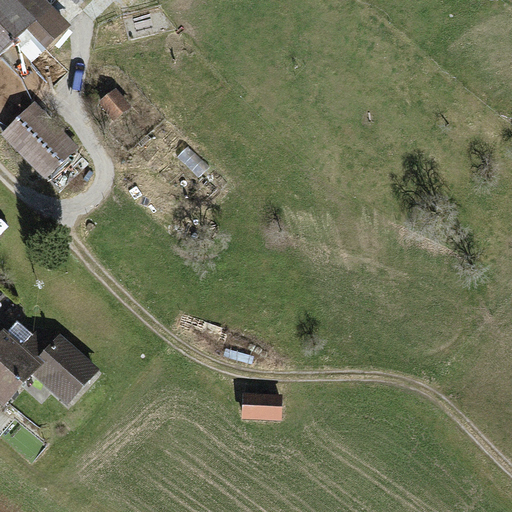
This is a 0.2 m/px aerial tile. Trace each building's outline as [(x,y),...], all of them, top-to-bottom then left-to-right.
[(38,0),(0,0),(0,56),(28,30),(42,44),(62,24),(38,0)] [(116,94),(103,104),(115,119),(128,108),(116,94)] [(34,107),(5,135),(46,178),(46,179),(60,193),(90,163),(34,107)] [(272,332),(276,324),(231,304),(227,313),(272,332)] [(225,314),(217,332),(266,352),(273,335),(225,314)] [(22,353),(5,338),(0,342),(0,359),(25,382),(35,370),(70,402),(96,374),(59,341),(50,350),(35,337),(22,353)] [(25,382),(0,359),(0,402),(3,405),(25,382)] [(280,399),(245,398),(244,419),(280,420),(280,399)]
